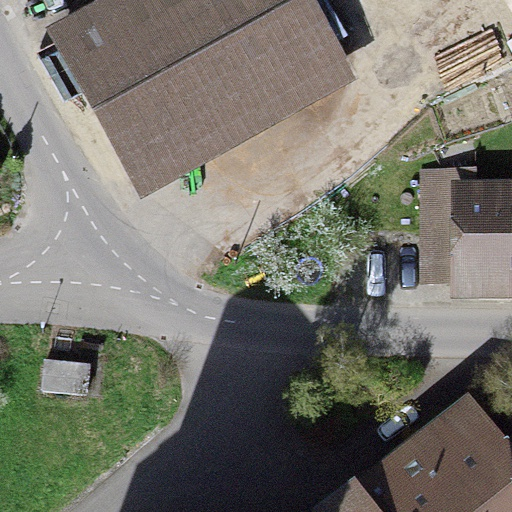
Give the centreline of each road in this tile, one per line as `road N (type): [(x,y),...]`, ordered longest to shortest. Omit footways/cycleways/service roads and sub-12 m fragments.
road 1 (unknown): [(82,288),(371,113),(396,84),(423,25),(461,0)]
road 2 (unclassified): [(511,335),(406,334),(248,317),(82,288)]
road 3 (unclassified): [(82,288),(61,176),(0,60)]
